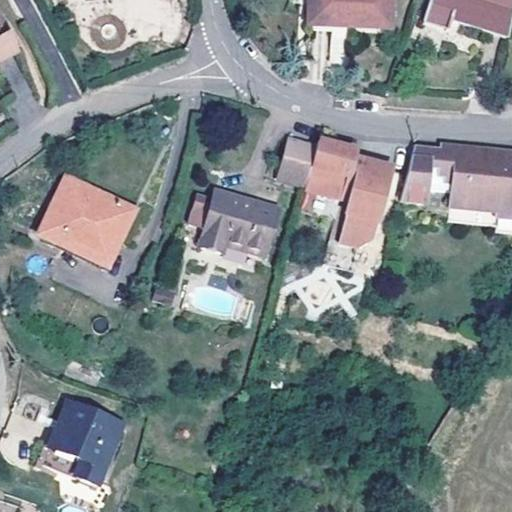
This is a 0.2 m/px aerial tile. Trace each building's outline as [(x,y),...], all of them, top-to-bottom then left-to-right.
[(306,0),(306,27),(390,30),(389,0),(306,0)] [(505,40),(511,8),(511,0),(430,0),(423,26),(447,32),(449,23),(505,40)] [(0,60),(17,49),(0,18),(0,60)] [(305,186),(316,150),(290,142),(279,178),(305,186)] [(304,192),(340,202),(351,162),(354,154),(318,144),(316,150),(305,186),(304,192)] [(414,148),(409,192),(432,196),(434,183),(455,186),(454,189),(459,190),(457,201),(511,211),(511,153),(503,152),(502,161),(493,160),(494,151),(443,146),(442,152),(414,148)] [(503,152),(494,151),(493,160),(502,161),(503,152)] [(390,172),(351,162),(340,202),(338,210),(345,212),(338,240),(357,245),(372,235),(390,172)] [(106,268),(117,244),(132,214),(67,182),(41,237),(58,245),(62,237),(92,250),(88,260),(106,268)] [(434,183),(432,196),(457,201),(459,190),(454,189),(455,186),(434,183)] [(432,196),(409,192),(407,203),(431,207),(432,196)] [(277,212),(215,194),(198,249),(221,255),(224,248),(262,259),(277,212)] [(511,211),(457,201),(456,209),(503,216),(503,222),(511,223),(511,211)] [(58,245),(88,260),(92,250),(62,237),(58,245)] [(67,404),(48,450),(80,464),(74,479),(97,489),(122,427),(67,404)] [(42,466),(74,479),(80,464),(48,450),(42,466)]
